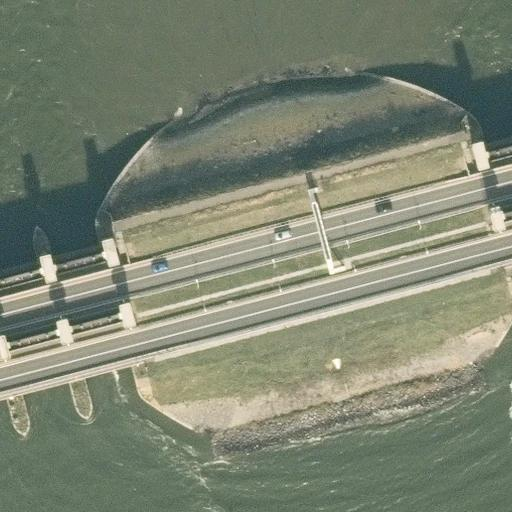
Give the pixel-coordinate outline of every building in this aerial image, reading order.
[(110,239),(97,243),(101,257),(104,268),(116,265),(110,239)] [(50,255),(38,258),(41,272),(44,283),(57,280),(54,269),(50,255)] [(132,327),(126,304),(114,307),(117,320),(120,330),(132,327)] [(70,332),(67,319),(55,323),(58,335),(61,346),(73,342),(70,332)] [(7,348),(4,335),(0,336),(0,361),(10,359),(7,348)]
